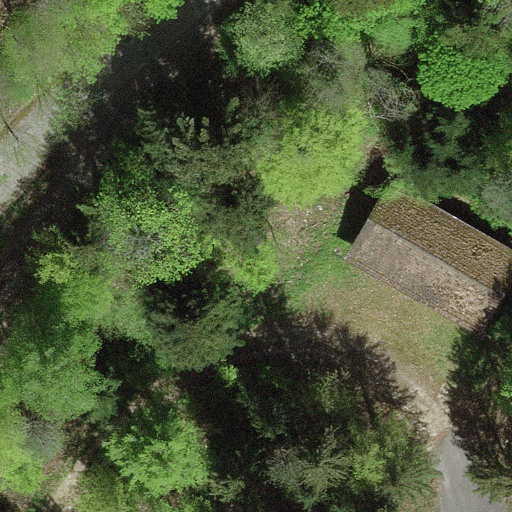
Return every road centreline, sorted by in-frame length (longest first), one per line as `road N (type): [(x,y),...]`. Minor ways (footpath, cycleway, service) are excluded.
road 1 (track): [(243,328),(172,363),(90,431),(30,511)]
road 2 (residential): [(185,0),(64,97),(0,162)]
